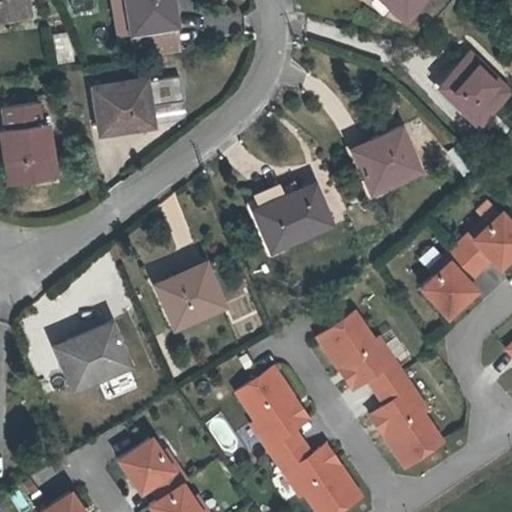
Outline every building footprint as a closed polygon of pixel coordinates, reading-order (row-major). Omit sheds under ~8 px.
[(0,0),(0,27),(13,25),(8,0),(0,0)] [(155,0),(109,0),(116,44),(118,44),(158,37),(152,2),(156,2),(155,0)] [(364,0),(379,14),(376,16),(389,30),(419,0),(364,0)] [(51,34),(57,64),(73,61),(68,31),(51,34)] [(158,37),(118,44),(122,70),(163,63),(158,37)] [(457,105),(456,107),(470,120),(502,89),(491,79),(464,51),(433,81),(457,105)] [(130,93),(134,118),(168,114),(165,89),(130,93)] [(130,93),(130,91),(78,98),(85,141),(120,136),(120,139),(136,137),(134,118),(130,93)] [(0,192),(37,188),(30,136),(27,136),(22,110),(0,113),(0,192)] [(377,146),(348,155),(362,195),(410,179),(395,135),(376,141),(377,146)] [(284,197),(251,210),(267,248),(325,223),(311,189),(285,200),(284,197)] [(455,245),(478,270),(489,258),(497,267),(511,252),(511,226),(499,213),(471,238),(467,233),(455,245)] [(466,280),(478,270),(455,245),(443,256),(447,260),(420,285),(446,313),(474,288),(466,280)] [(169,271),(151,280),(168,321),(217,301),(201,262),(171,274),(169,271)] [(369,339),(349,309),(312,334),(334,366),(339,362),(352,383),(362,376),(371,389),(398,371),(373,336),(369,339)] [(112,325),(57,348),(73,387),(114,370),(115,374),(130,367),(112,325)] [(339,362),(334,366),(347,385),(352,383),(339,362)] [(297,491),(311,511),(328,511),(355,496),(333,464),(328,468),(315,447),(305,454),(288,428),(297,421),(284,401),(289,398),(268,366),(231,391),(250,420),(246,423),(269,458),(293,494),(297,491)] [(422,407),(398,371),(371,389),(380,403),(371,409),(384,429),(379,433),(400,464),(437,439),(418,410),(422,407)] [(289,398),(284,401),(297,421),(302,418),(289,398)] [(371,409),(366,413),(379,433),(384,429),(371,409)] [(171,473),(149,440),(118,462),(139,494),(149,488),(158,502),(180,487),(185,484),(175,470),(171,473)] [(320,444),(315,447),(328,468),(333,464),(320,444)] [(197,511),(180,487),(158,502),(149,508),(151,511),(197,511)] [(81,511),(69,494),(42,511),(81,511)]
